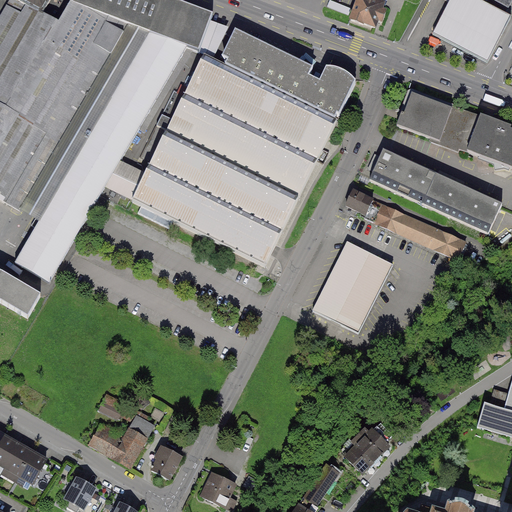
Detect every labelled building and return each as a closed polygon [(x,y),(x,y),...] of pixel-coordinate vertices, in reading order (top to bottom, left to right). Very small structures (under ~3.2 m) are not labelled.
[(40,13),(15,0),(12,0),(0,21),(0,201),(23,215),(138,29),(71,4),(60,22),(40,13)] [(15,0),(40,13),(50,0),(15,0)] [(200,52),(214,15),(174,0),(72,0),(71,4),(138,29),(150,34),(187,47),(200,52)] [(379,0),(359,0),(351,23),(378,34),(389,4),(379,0)] [(509,17),(477,0),(453,0),(434,37),(484,64),(509,17)] [(511,0),(484,0),(511,14),(511,0)] [(138,29),(23,215),(38,224),(150,34),(138,29)] [(136,201),(269,268),(359,84),(356,80),(351,76),(346,73),(341,71),(336,70),(331,70),(324,83),(313,78),(317,69),(239,32),(222,66),(205,57),(149,173),(136,201)] [(38,224),(15,263),(50,282),(105,187),(121,160),(187,47),(150,34),(38,224)] [(452,107),(408,91),(397,124),(440,139),(452,107)] [(452,107),(440,139),(438,144),(460,152),(461,149),(468,151),(480,117),(452,107)] [(511,125),(481,114),(480,117),(468,151),(467,154),(494,164),(495,170),(504,169),(509,170),(510,169),(511,170),(511,128),(510,128),(511,125)] [(510,203),(386,149),(370,183),(495,237),(510,203)] [(149,173),(121,160),(105,187),(136,201),(149,173)] [(356,194),(350,209),(375,220),(382,205),(356,194)] [(375,220),(374,224),(461,262),(469,243),(382,205),(375,220)] [(398,263),(352,241),(315,315),(361,337),(398,263)] [(42,296),(0,271),(0,303),(28,319),(42,296)] [(511,385),(504,410),(485,404),(478,429),(511,439),(511,385)] [(126,404),(107,395),(100,411),(119,419),(126,404)] [(104,427),(91,450),(131,472),(155,428),(137,418),(126,438),(104,427)] [(363,479),(392,448),(371,428),(342,459),(363,479)] [(20,447),(6,439),(0,448),(0,469),(5,472),(20,447)] [(35,456),(20,447),(5,472),(20,481),(35,456)] [(170,481),(183,458),(165,448),(152,472),(170,481)] [(49,464),(35,456),(20,481),(35,489),(49,464)] [(345,475),(323,460),(300,494),(321,509),(345,475)] [(210,473),(197,502),(220,511),(228,511),(240,487),(210,473)] [(79,511),(84,511),(96,491),(76,481),(64,504),(79,511)] [(473,511),(474,511),(469,507),(469,508),(467,506),(465,506),(463,505),(461,504),(458,504),(456,504),(456,503),(450,504),(449,505),(448,508),(447,511),(439,511),(438,511),(434,510),(422,507),(420,511),(473,511)]
